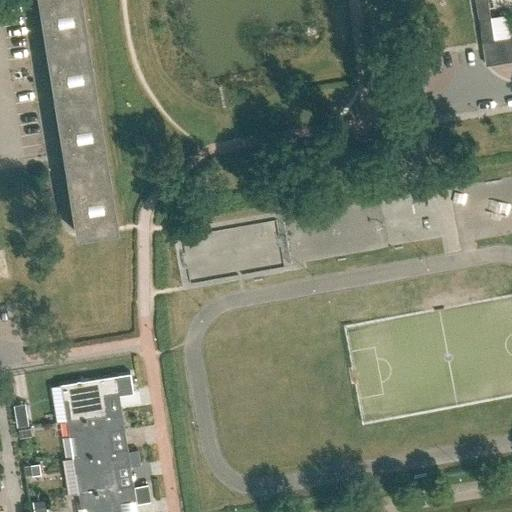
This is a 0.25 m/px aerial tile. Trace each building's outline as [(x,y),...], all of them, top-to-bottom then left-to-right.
[(38,0),(45,42),(88,35),(82,0),(38,0)] [(475,0),(478,18),(490,16),(487,0),(475,0)] [(468,8),(445,9),(446,35),(469,33),(468,8)] [(494,39),(493,38),(490,16),(478,18),(482,41),(494,39)] [(56,105),(98,98),(88,35),(45,42),(56,105)] [(494,39),(482,41),(485,64),(506,60),(502,37),(493,38),(494,39)] [(66,168),(109,161),(98,98),(56,105),(66,168)] [(109,161),(66,168),(76,232),(119,225),(109,161)] [(116,373),(60,382),(63,399),(67,398),(71,418),(107,413),(107,412),(104,391),(119,389),(119,393),(133,391),(130,371),(116,373)] [(71,418),(66,419),(72,456),(113,449),(113,448),(109,429),(124,426),(122,409),(107,412),(107,413),(71,418)] [(29,427),(17,429),(18,436),(31,435),(29,427)] [(72,456),(62,457),(68,494),(76,492),(78,492),(118,485),(115,465),(130,462),(128,450),(128,446),(113,448),(113,449),(72,456)] [(141,465),(139,449),(128,450),(130,462),(131,467),(141,465)] [(118,485),(78,492),(81,511),(122,511),(121,501),(136,499),(134,486),(133,482),(118,485)] [(150,501),(148,484),(134,486),(136,499),(137,503),(150,501)]
